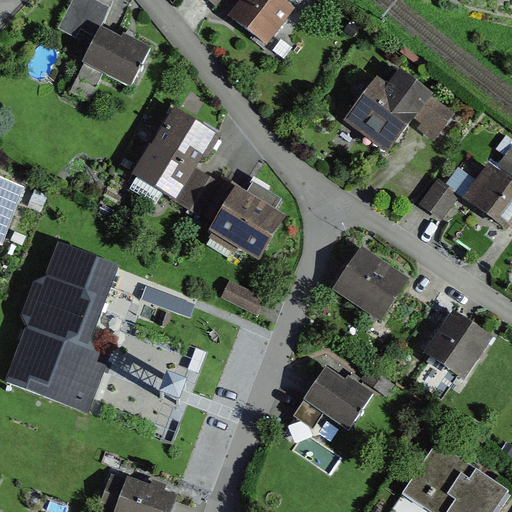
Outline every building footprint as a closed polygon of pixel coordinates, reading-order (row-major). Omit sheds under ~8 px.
[(110,11),(88,0),(74,0),(58,32),(76,42),(81,33),(94,40),(99,30),(110,11)] [(295,14),(277,0),(244,0),(226,23),(263,53),(295,14)] [(147,55),(99,30),(94,40),(80,67),(85,70),(78,83),(96,92),(102,80),(127,93),(147,55)] [(434,146),(455,120),(396,72),(384,90),(376,83),(343,125),(386,159),(413,126),(434,146)] [(200,216),(220,180),(202,170),(219,136),(171,112),(132,174),(200,216)] [(502,237),(511,224),(511,185),(486,168),(461,205),(502,237)] [(23,192),(0,183),(0,249),(0,250),(23,192)] [(256,267),(282,219),(230,186),(203,232),(256,267)] [(458,201),(439,188),(423,209),(434,217),(442,223),(458,201)] [(119,270),(60,247),(5,389),(89,419),(107,368),(110,361),(95,356),(91,346),(119,270)] [(407,280),(361,252),(333,294),(375,325),(407,280)] [(264,302),(231,286),(223,301),(256,317),(264,302)] [(193,308),(147,290),(142,303),(188,320),(193,308)] [(495,340),(453,314),(423,355),(464,383),(495,340)] [(372,397),(325,370),(304,405),(348,432),(372,397)] [(493,511),(506,493),(436,446),(403,498),(424,511),(493,511)] [(171,511),(177,499),(113,476),(99,511),(171,511)]
